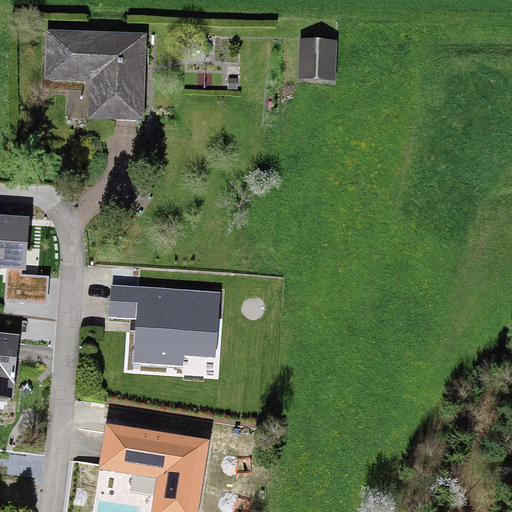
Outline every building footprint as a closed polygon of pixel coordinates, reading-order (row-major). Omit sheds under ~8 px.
[(147,43),(44,35),(40,86),(84,90),(81,122),(140,127),(147,43)] [(332,43),(302,43),(302,73),(331,74),(332,43)] [(25,224),(0,222),(0,266),(22,268),(25,224)] [(220,299),(110,291),(108,323),(133,325),(130,369),(180,372),(181,361),(216,363),(220,299)] [(14,343),(0,341),(0,410),(7,412),(14,343)] [(193,511),(202,448),(106,435),(101,468),(156,476),(151,511),(193,511)]
